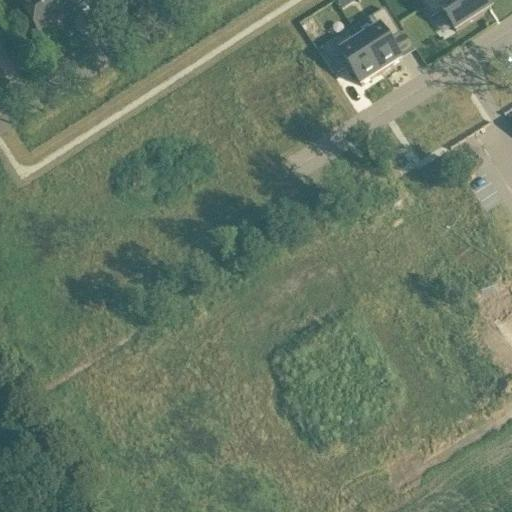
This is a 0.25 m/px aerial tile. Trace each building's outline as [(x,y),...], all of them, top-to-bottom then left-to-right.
[(31,0),(22,6),(39,33),(74,10),(67,0),(31,0)] [(344,0),(337,5),(343,13),(363,0),(344,0)] [(419,0),(425,10),(440,0),(419,0)] [(454,0),(440,0),(425,10),(433,21),(443,14),(456,34),(492,11),(484,0),(461,0),(457,3),(454,0)] [(361,43),(361,44),(382,77),(403,64),(390,45),(401,37),(385,12),(373,21),(379,31),(361,43)] [(329,49),(322,53),(338,78),(350,71),(362,90),(382,77),(361,44),(342,56),(340,52),(335,45),(329,49)] [(289,88),(288,89),(310,123),(310,122),(329,110),(317,91),(331,82),(315,58),(300,67),(307,78),(289,89),(289,88)] [(263,91),(248,100),(264,125),(277,117),(290,136),(310,123),(288,89),(269,101),(263,91)] [(194,94),(184,101),(189,109),(199,102),(194,94)] [(237,122),(219,134),(240,167),(259,154),(247,136),(259,128),(243,104),(230,112),(237,122)] [(179,111),(169,117),(174,125),(184,119),(179,111)] [(150,123),(140,129),(145,137),(155,131),(150,123)] [(219,134),(201,145),(222,178),(240,167),(219,134)] [(201,145),(183,157),(204,190),(222,178),(201,145)] [(183,157),(165,168),(186,201),(204,190),(183,157)] [(140,169),(128,177),(144,202),(155,195),(167,213),(186,201),(165,168),(147,180),(140,169)] [(411,177),(378,198),(391,217),(424,196),(411,177)] [(94,185),(80,194),(108,237),(120,229),(126,240),(149,225),(128,191),(106,205),(94,185)] [(79,223),(58,236),(79,270),(102,255),(96,245),(108,237),(80,194),(66,203),(79,223)] [(424,196),(391,217),(402,235),(435,214),(424,196)] [(435,214),(402,235),(414,254),(447,233),(435,214)] [(354,227),(346,232),(352,242),(360,237),(354,227)] [(447,233),(414,254),(425,271),(424,271),(425,272),(459,250),(459,249),(458,250),(447,233)] [(360,237),(352,242),(359,252),(367,247),(360,237)] [(334,241),(313,255),(334,288),(355,275),(334,241)] [(459,250),(425,272),(437,291),(471,269),(459,250)] [(313,255),(292,267),(314,301),(334,288),(313,255)] [(377,263),(369,268),(376,278),(384,273),(377,263)] [(292,267),(272,280),(294,314),(314,301),(292,267)] [(384,273),(376,278),(382,288),(390,283),(384,273)] [(272,280),(252,293),(274,327),(294,314),(272,280)] [(495,308),(483,289),(464,301),(457,290),(432,306),(440,318),(451,311),(462,329),(461,330),(462,331),(496,309),(496,308),(495,308)] [(252,293),(231,307),(253,341),(274,327),(252,293)] [(402,301),(394,306),(400,316),(408,311),(402,301)] [(362,309),(352,316),(357,324),(367,318),(362,309)] [(509,329),(496,309),(462,331),(474,349),(464,356),(472,368),(497,353),(490,341),(509,329)] [(190,349),(172,360),(192,391),(199,387),(201,390),(214,381),(212,378),(219,374),(205,351),(229,336),(216,316),(182,338),(190,349)] [(357,324),(352,316),(342,322),(347,330),(357,324)] [(322,335),(311,342),(317,350),(327,343),(322,335)] [(317,350),(311,342),(301,348),(307,356),(317,350)] [(387,345),(373,354),(400,397),(412,389),(415,394),(418,400),(441,385),(420,351),(399,365),(387,345)] [(388,405),(400,397),(373,354),(358,363),(371,383),(350,396),(372,430),(395,415),(391,410),(388,405)] [(297,372),(292,364),(282,370),(287,378),(297,372)] [(345,417),(329,392),(316,400),(322,411),(301,424),(324,460),(346,446),(333,424),(345,417)] [(241,453),(235,458),(254,489),(272,478),(279,489),(313,467),(300,447),(276,463),(262,440),(255,445),(253,442),(240,451),(241,453)]
